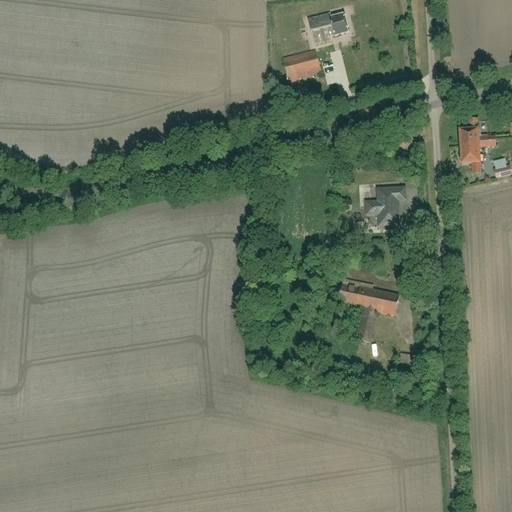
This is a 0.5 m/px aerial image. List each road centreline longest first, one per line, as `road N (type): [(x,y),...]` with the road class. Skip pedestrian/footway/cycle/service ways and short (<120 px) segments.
road 1 (unclassified): [(0,189),(118,193),(435,105)]
road 2 (unclassified): [(435,105),(454,511)]
